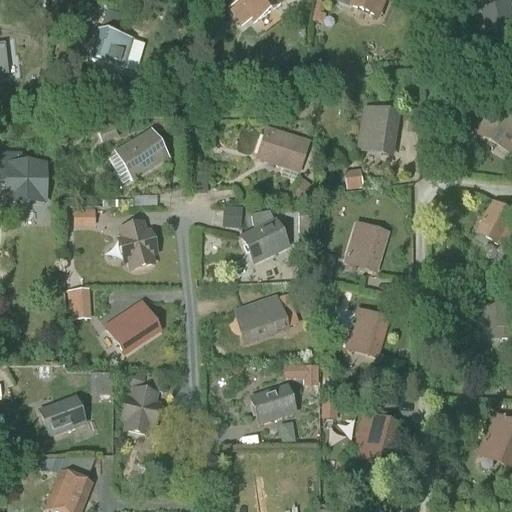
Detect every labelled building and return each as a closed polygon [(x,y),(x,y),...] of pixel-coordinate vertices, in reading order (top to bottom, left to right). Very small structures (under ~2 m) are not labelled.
[(281,6),(276,0),(236,0),(255,25),(281,6)] [(350,0),(347,9),(379,22),(387,0),(350,0)] [(325,3),(317,1),(312,23),(323,26),(325,16),(323,15),(325,3)] [(482,37),(487,55),(511,48),(511,8),(510,1),(479,10),(487,36),(482,37)] [(102,23),(113,26),(117,15),(105,11),(102,23)] [(122,73),(132,42),(97,31),(88,62),(122,73)] [(492,146),(491,148),(511,159),(511,104),(486,90),(472,115),(479,119),(470,134),(492,146)] [(362,110),(355,156),(393,162),(400,116),(362,110)] [(96,132),(103,148),(118,141),(111,126),(96,132)] [(264,130),(253,163),(298,178),(309,144),(264,130)] [(112,155),(129,187),(167,165),(149,134),(112,155)] [(0,184),(4,184),(3,207),(46,208),(47,165),(21,165),(21,156),(0,155),(0,184)] [(342,174),(345,192),(361,190),(358,172),(342,174)] [(299,180),(288,195),(298,202),(295,206),(313,207),(313,199),(305,199),(311,189),(299,180)] [(477,237),(473,244),(485,250),(488,244),(504,253),(511,237),(511,213),(492,203),(475,236),(477,237)] [(220,210),(220,230),(240,230),(240,210),(220,210)] [(272,222),(268,215),(250,218),(253,232),(236,239),(251,270),(288,252),(273,222),(272,222)] [(120,269),(125,267),(127,277),(154,269),(152,260),(156,259),(150,232),(145,234),(142,224),(115,232),(118,241),(113,242),(120,269)] [(353,226),(341,268),(374,278),(387,236),(353,226)] [(316,271),(331,275),(334,261),(320,257),(316,271)] [(71,294),(72,311),(89,310),(87,292),(71,294)] [(231,314),(243,350),(287,335),(286,332),(299,327),(288,297),(276,302),(275,299),(231,314)] [(100,330),(121,361),(160,336),(140,304),(100,330)] [(511,307),(481,308),(482,344),(511,343),(511,307)] [(342,354),(376,364),(389,322),(355,312),(342,354)] [(315,371),(282,371),(282,384),(302,383),(302,392),(316,391),(315,371)] [(92,375),(92,398),(111,398),(111,376),(92,375)] [(333,381),(318,381),(318,400),(333,400),(333,381)] [(246,400),(256,430),(295,417),(286,387),(246,400)] [(130,391),(128,400),(124,399),(117,426),(121,427),(119,436),(147,442),(149,433),(154,434),(160,407),(155,406),(157,397),(130,391)] [(74,399),(35,413),(46,443),(85,429),(74,399)] [(321,405),(321,422),(335,422),(335,405),(321,405)] [(0,407),(0,420),(14,420),(13,407),(0,407)] [(511,424),(493,416),(475,459),(509,475),(511,467),(511,424)] [(348,462),(385,472),(397,427),(360,417),(348,462)] [(42,511),(81,511),(91,488),(85,486),(94,462),(44,460),(35,470),(56,478),(42,511)]
